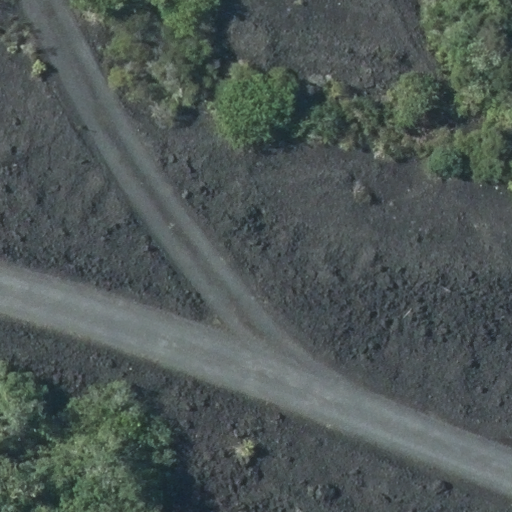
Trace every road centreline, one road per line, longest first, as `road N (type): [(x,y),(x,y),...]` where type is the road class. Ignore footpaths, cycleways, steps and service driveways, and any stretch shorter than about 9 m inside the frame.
road 1 (track): [(511,467),(277,372),(0,284)]
road 2 (track): [(14,0),(277,372)]
